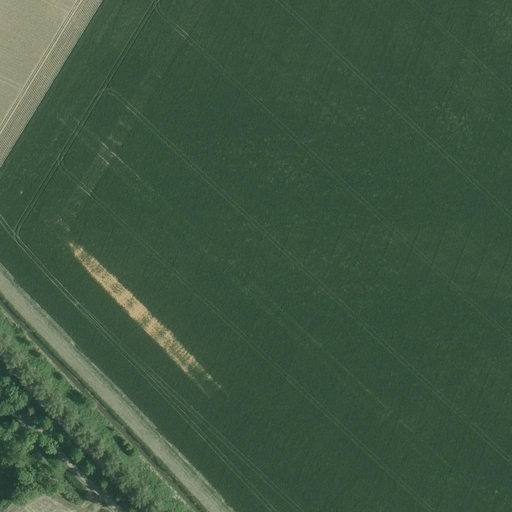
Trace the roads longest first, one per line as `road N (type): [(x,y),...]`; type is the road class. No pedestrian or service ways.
road 1 (unclassified): [(145,511),(0,354)]
road 2 (residential): [(0,386),(119,511)]
